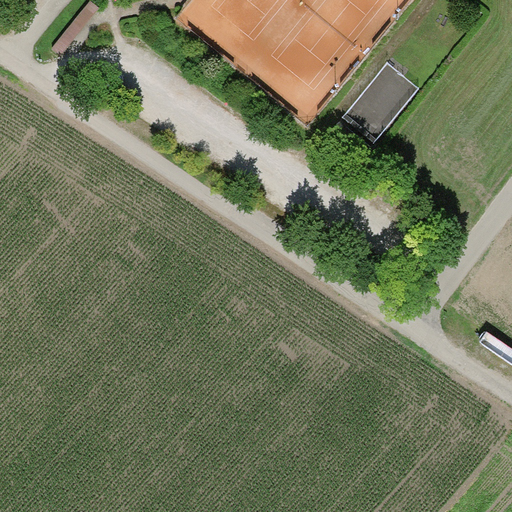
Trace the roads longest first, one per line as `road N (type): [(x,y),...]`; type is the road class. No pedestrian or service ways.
road 1 (track): [(0,58),(422,328)]
road 2 (unclassified): [(511,206),(422,328),(511,390)]
